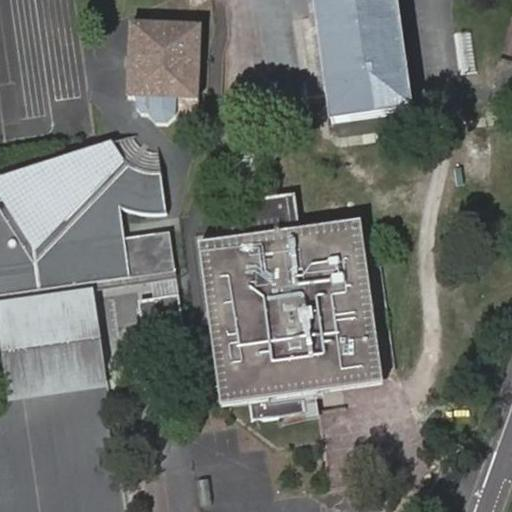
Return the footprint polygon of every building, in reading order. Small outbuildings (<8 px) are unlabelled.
[(410,110),(395,0),(312,0),(329,122),(410,110)] [(127,34),(125,92),(127,92),(127,102),(132,102),(137,107),(136,112),(142,118),(148,118),(157,127),(169,128),(175,120),(196,120),(197,97),(200,97),(203,39),(200,38),(201,30),(130,26),(130,34),(127,34)] [(248,423),(255,422),(250,391),(229,394),(210,259),(238,254),(232,212),(287,204),(293,246),(353,237),(367,331),(380,329),(364,223),(306,232),(301,194),(258,200),(248,131),(221,135),(231,204),(224,205),(229,243),(196,248),(218,407),(245,404),(248,423)] [(0,295),(131,277),(126,240),(122,210),(124,211),(133,214),(146,217),(168,216),(159,153),(150,152),(145,151),(137,145),(133,138),(74,158),(75,165),(35,171),(36,177),(0,182),(0,183),(9,203),(11,206),(13,209),(16,213),(19,217),(21,219),(12,225),(0,205),(0,295)] [(11,206),(9,203),(0,204),(0,205),(12,225),(21,219),(19,217),(16,213),(13,209),(11,206)] [(386,370),(380,329),(367,331),(353,237),(293,246),(287,204),(232,212),(238,254),(210,259),(229,394),(250,391),(255,422),(311,414),(308,396),(320,394),(320,393),(318,381),(373,373),(373,372),(386,370)] [(176,271),(170,234),(136,239),(141,276),(151,275),(176,271)] [(141,276),(136,239),(126,240),(131,277),(141,276)] [(179,297),(176,271),(151,275),(154,301),(179,297)] [(109,391),(95,291),(0,303),(0,330),(10,405),(109,391)] [(185,338),(179,297),(154,301),(156,310),(146,311),(150,343),(185,338)] [(156,310),(154,301),(145,302),(146,311),(156,310)] [(320,393),(387,382),(386,370),(373,372),(373,373),(318,381),(320,393)] [(323,412),(320,394),(308,396),(311,414),(323,412)]
